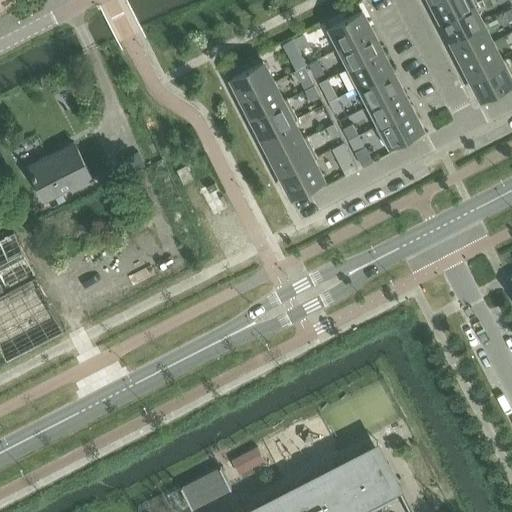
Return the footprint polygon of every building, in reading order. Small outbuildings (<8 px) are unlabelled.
[(431,0),(442,19),(473,3),(474,4),(478,1),(477,0),(431,0)] [(483,22),(474,4),(473,3),(442,19),(451,38),(483,22)] [(337,49),(373,30),(363,10),(326,29),(337,49)] [(461,58),(493,41),(483,22),(451,38),(461,58)] [(383,49),(373,30),(337,49),(347,68),(383,49)] [(503,60),(493,41),(461,58),(471,77),(503,61),(503,60)] [(383,49),(347,68),(357,88),(361,86),(361,85),(392,69),(383,49)] [(503,60),(503,61),(471,77),(481,97),(511,81),(511,67),(507,58),(503,60)] [(242,97),(274,81),(264,61),(232,77),(242,97)] [(402,88),(392,69),(361,85),(361,86),(371,104),(402,88)] [(274,81),(242,97),(252,116),(284,100),(284,99),(274,81)] [(371,104),(380,123),(381,123),(412,107),(402,88),(371,104)] [(294,119),(294,120),(299,118),(288,97),(284,99),(284,100),(252,116),(262,136),(294,119)] [(380,123),(376,125),(386,146),(393,142),(394,145),(405,139),(404,137),(422,127),(412,107),(381,123),(380,123)] [(262,136),(272,155),(304,139),(303,138),(294,120),(294,119),(262,136)] [(272,155),(282,174),(314,158),(314,159),(318,156),(308,135),(303,138),(304,139),(272,155)] [(73,189),(94,178),(75,142),(28,166),(46,199),(71,185),(73,189)] [(314,158),(282,174),(292,194),(324,178),(314,159),(314,158)] [(184,183),(194,178),(187,164),(177,169),(184,183)] [(207,186),(210,192),(218,187),(216,182),(207,186)] [(0,292),(35,274),(14,233),(0,240),(0,292)] [(64,329),(35,274),(0,292),(0,344),(7,359),(64,329)] [(244,511),(242,511),(365,511),(398,496),(398,495),(373,446),(345,460),(256,505),(259,511),(244,511)] [(221,465),(181,486),(192,507),(232,487),(221,465)]
